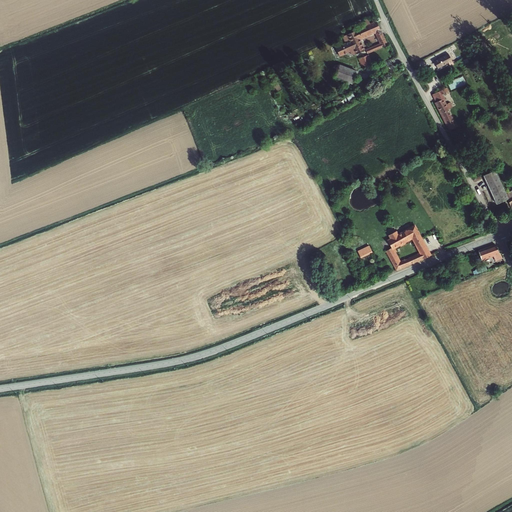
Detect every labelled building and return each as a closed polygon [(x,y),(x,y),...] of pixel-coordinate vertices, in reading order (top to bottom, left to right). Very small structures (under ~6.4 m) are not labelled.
[(375,34),(380,31),(376,21),(370,24),(368,19),(362,21),(364,27),(342,37),(345,43),(335,47),(340,57),(350,53),(351,56),(355,54),(365,50),(361,40),(375,34)] [(380,31),(375,34),(379,44),(366,50),(367,54),(382,48),(388,45),(381,30),(380,31)] [(453,63),(448,54),(434,62),(438,69),(448,63),(449,65),(453,63)] [(369,55),(359,59),(362,68),(372,63),(369,55)] [(334,78),(351,84),(356,72),(339,65),(334,78)] [(452,118),(448,110),(453,107),(450,102),(447,105),(445,101),(446,100),(445,98),(444,98),(442,95),(449,92),(447,88),(432,95),(436,103),(434,104),(446,126),(447,126),(449,130),(457,126),(454,122),(455,121),(453,117),(452,118)] [(353,93),(346,97),(349,102),(356,99),(353,93)] [(507,199),(509,198),(506,193),(496,169),(483,175),(497,203),(507,199)] [(387,239),(391,248),(385,251),(396,270),(431,254),(415,224),(398,233),(397,230),(388,235),(389,238),(387,239)] [(494,244),(478,250),(482,260),(493,256),(496,261),(502,258),(497,245),(494,244)] [(369,245),(358,251),(361,258),(373,252),(369,245)] [(487,270),(486,265),(475,270),(476,274),(477,274),(487,270)]
